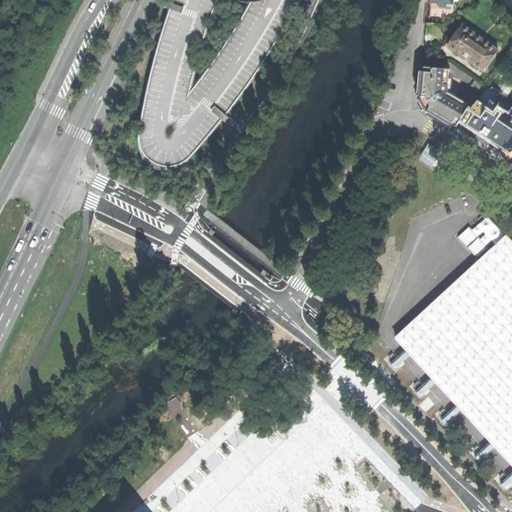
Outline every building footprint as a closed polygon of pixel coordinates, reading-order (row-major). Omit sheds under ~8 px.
[(173,0),(173,1),(171,7),(164,26),(154,60),(146,94),(141,120),(139,136),(140,145),(142,154),(147,161),(153,166),(161,169),(168,170),(177,167),(188,162),(195,155),(208,140),(222,123),(225,119),(229,114),(236,104),(249,87),(264,66),(279,42),(292,20),(302,0),(173,0)] [(430,23),(443,24),(443,17),(431,16),(430,23)] [(430,23),(428,23),(427,47),(441,47),(443,24),(430,23)] [(464,24),(449,45),(464,56),(484,70),(499,49),(464,24)] [(425,67),(421,106),(438,116),(458,128),(474,106),(450,91),(452,69),(425,67)] [(511,106),(509,111),(499,104),(495,111),(479,100),(464,123),(477,131),(473,138),(493,151),(497,145),(506,151),(511,154),(511,106)] [(471,226),(460,236),(478,257),(490,247),(471,226)] [(511,265),(500,253),(401,342),(511,463),(511,265)] [(423,397),(435,383),(430,379),(418,393),(423,397)] [(448,423),(461,411),(457,407),(444,419),(448,423)]
